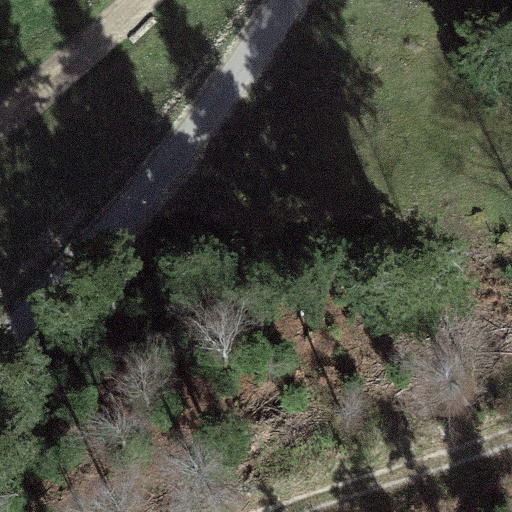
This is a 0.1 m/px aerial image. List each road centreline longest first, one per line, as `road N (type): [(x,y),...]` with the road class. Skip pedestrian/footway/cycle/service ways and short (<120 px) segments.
road 1 (unclassified): [(0,345),(157,169),(274,0)]
road 2 (track): [(293,511),(511,434)]
road 3 (track): [(0,117),(141,0)]
